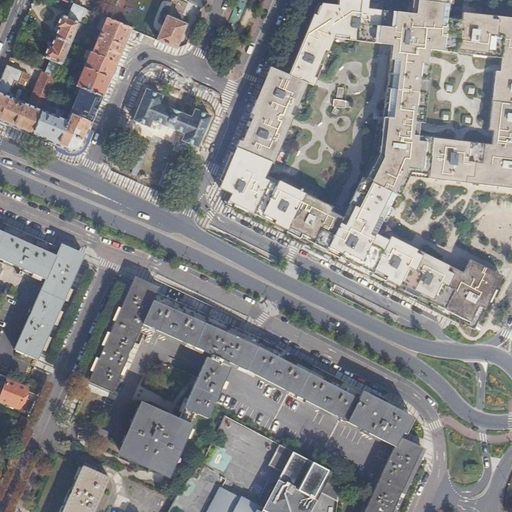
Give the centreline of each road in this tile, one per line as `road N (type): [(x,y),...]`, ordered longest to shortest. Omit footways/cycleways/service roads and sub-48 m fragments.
road 1 (primary): [(0,169),(426,372),(480,420)]
road 2 (residential): [(112,249),(228,299),(410,395),(439,441),(431,492)]
road 3 (residential): [(447,350),(432,327),(220,224),(198,192)]
road 4 (primary): [(447,350),(414,344),(183,227)]
road 5 (residential): [(112,249),(0,504)]
road 6 (residential): [(188,72),(146,54),(125,81),(85,180)]
road 7 (primary): [(142,207),(0,163)]
road 8 (residential): [(0,199),(112,249)]
